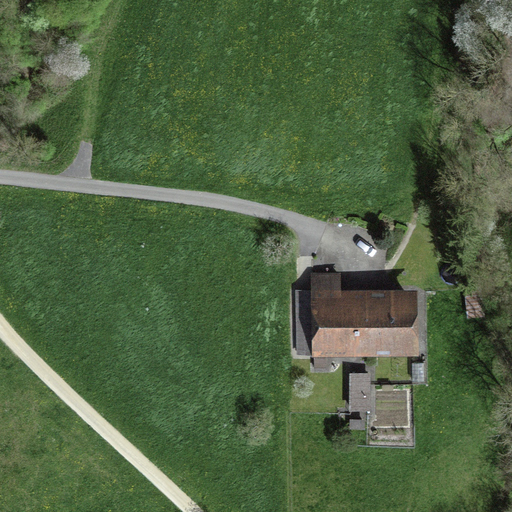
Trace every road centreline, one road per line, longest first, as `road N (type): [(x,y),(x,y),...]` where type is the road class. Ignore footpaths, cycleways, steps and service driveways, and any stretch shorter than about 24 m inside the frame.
road 1 (track): [(322,233),(219,203),(0,180)]
road 2 (track): [(192,511),(0,325)]
